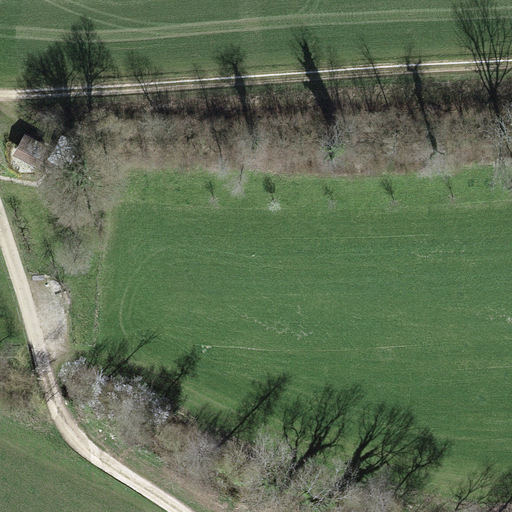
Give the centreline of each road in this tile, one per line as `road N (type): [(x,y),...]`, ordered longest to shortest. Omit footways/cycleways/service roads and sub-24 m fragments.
road 1 (track): [(0,97),(511,66)]
road 2 (track): [(0,236),(61,414),(82,440),(185,511)]
